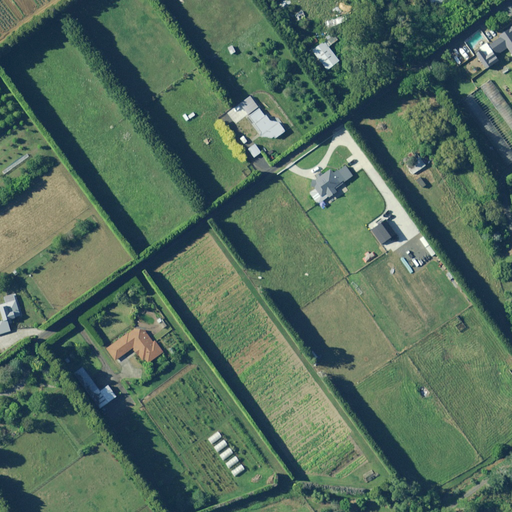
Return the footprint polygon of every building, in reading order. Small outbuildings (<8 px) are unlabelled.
[(450,0),(424,0),(432,12),(450,0)] [(306,16),(303,11),(296,15),(298,20),(306,16)] [(511,26),(499,36),(500,38),(489,45),(487,43),(475,52),(487,69),(501,60),(497,55),(508,48),(511,54),(511,26)] [(318,41),(315,36),(307,41),(310,47),(318,41)] [(340,60),(325,41),(313,50),(328,70),(340,60)] [(511,106),(492,79),(480,87),(504,120),(511,130),(511,106)] [(511,162),(511,149),(471,94),(461,101),(509,165),(511,162)] [(258,107),(251,96),(241,104),(248,114),(258,107)] [(260,109),(249,116),(261,132),(260,137),(272,138),(274,136),(276,138),(286,131),(277,118),(270,123),(260,109)] [(262,153),(256,144),(249,149),(254,157),(262,153)] [(426,165),(419,155),(411,161),(413,164),(408,167),(413,174),(426,165)] [(312,179),(311,188),(315,189),(310,193),(318,205),(338,192),(335,188),(353,176),(346,165),(334,173),(331,169),(323,174),(321,172),(315,176),(317,178),(312,179)] [(399,237),(386,219),(371,230),(381,244),(392,237),(394,240),(399,237)] [(361,271),(406,337),(423,326),(427,331),(441,321),(429,303),(443,293),(427,269),(412,278),(392,250),(361,271)] [(0,322),(0,334),(11,331),(9,324),(14,322),(13,319),(22,316),(15,294),(4,297),(6,303),(0,305),(0,308),(4,321),(0,322)] [(154,343),(145,330),(137,328),(106,348),(115,360),(133,348),(138,356),(139,355),(145,365),(163,353),(155,342),(154,343)] [(101,391),(83,367),(74,373),(100,409),(117,397),(109,385),(101,391)] [(219,431),(209,438),(213,444),(223,437),(219,431)] [(225,440),(215,447),(218,452),(228,445),(225,440)] [(230,447),(220,455),(224,460),(234,452),(230,447)] [(236,456),(226,463),(230,469),(240,461),(236,456)] [(242,464),(232,472),(236,477),(247,469),(242,464)]
